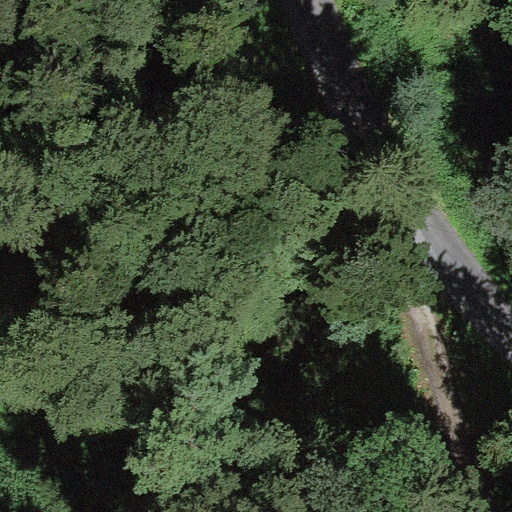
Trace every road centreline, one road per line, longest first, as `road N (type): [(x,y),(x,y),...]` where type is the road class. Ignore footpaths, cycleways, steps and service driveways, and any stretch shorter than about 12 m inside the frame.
road 1 (unclassified): [(511,339),(416,224),(350,108),(306,0)]
road 2 (track): [(416,224),(427,324),(475,511)]
